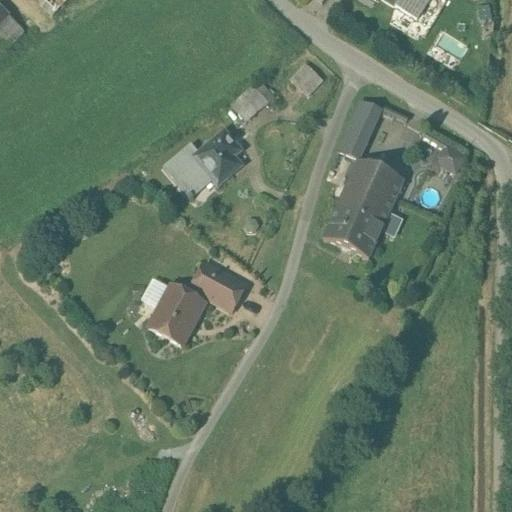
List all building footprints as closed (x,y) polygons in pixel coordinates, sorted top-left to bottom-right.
[(56,0),(58,2),(69,13),(81,0),(56,0)] [(397,0),(394,7),(418,21),(430,0),(397,0)] [(69,13),(58,2),(47,14),(58,24),(69,13)] [(0,55),(24,33),(0,6),(0,55)] [(288,81),(307,99),(323,83),(304,65),(288,81)] [(228,105),(241,124),(273,102),(260,83),(228,105)] [(354,104),(336,158),(377,171),(381,160),(362,153),(371,127),(401,137),(406,122),(354,104)] [(200,168),(230,144),(219,130),(189,155),(184,149),(160,168),(186,203),(212,183),(200,168)] [(412,165),(456,182),(467,151),(424,134),(412,165)] [(230,144),(200,168),(212,183),(220,194),(242,176),(234,165),(242,159),(230,144)] [(401,194),(355,173),(337,215),(383,235),(401,194)] [(383,235),(337,215),(323,247),(369,267),(383,235)] [(246,291),(204,269),(188,300),(200,306),(203,301),(234,316),(246,291)] [(188,300),(172,292),(151,336),(184,352),(206,309),(200,306),(188,300)]
